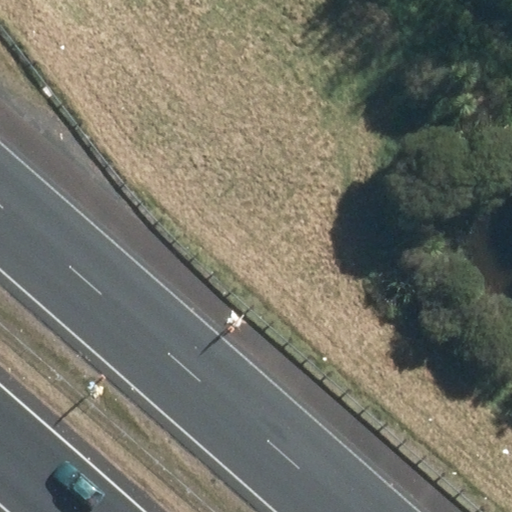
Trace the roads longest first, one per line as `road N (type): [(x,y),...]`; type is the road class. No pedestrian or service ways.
road 1 (motorway): [(0,195),(364,511)]
road 2 (motorway): [(148,511),(0,380)]
